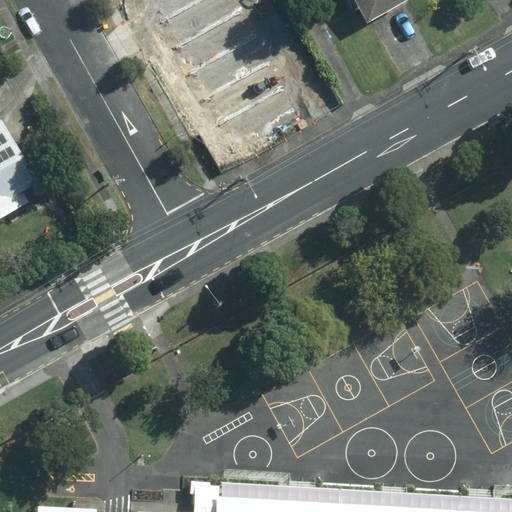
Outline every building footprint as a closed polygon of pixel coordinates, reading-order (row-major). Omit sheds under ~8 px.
[(141,29),(165,13),(156,0),(153,0),(131,15),(141,29)] [(235,0),(168,0),(197,50),(166,68),(201,129),(261,95),(254,84),(288,64),(262,17),(249,24),(235,0)] [(411,0),(346,0),(364,30),(412,2),(411,0)] [(33,182),(0,122),(0,215),(26,201),(20,190),(33,182)] [(494,511),(215,496),(216,485),(205,485),(205,481),(188,480),(187,494),(193,494),(191,511),(494,511)]
